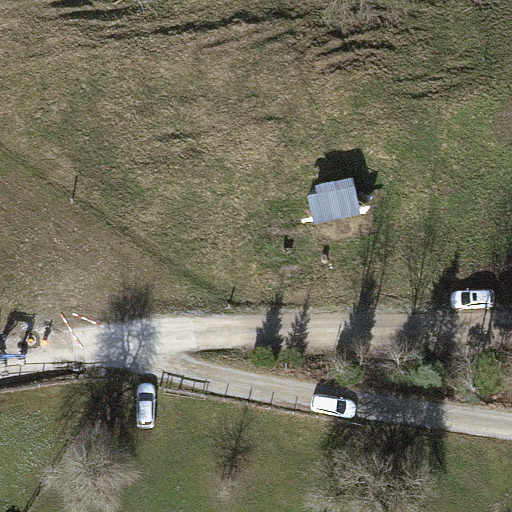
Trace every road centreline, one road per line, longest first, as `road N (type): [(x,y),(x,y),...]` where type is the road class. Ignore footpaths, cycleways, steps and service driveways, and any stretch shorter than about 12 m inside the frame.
road 1 (unclassified): [(511,325),(254,336),(0,373)]
road 2 (track): [(511,439),(78,359)]
